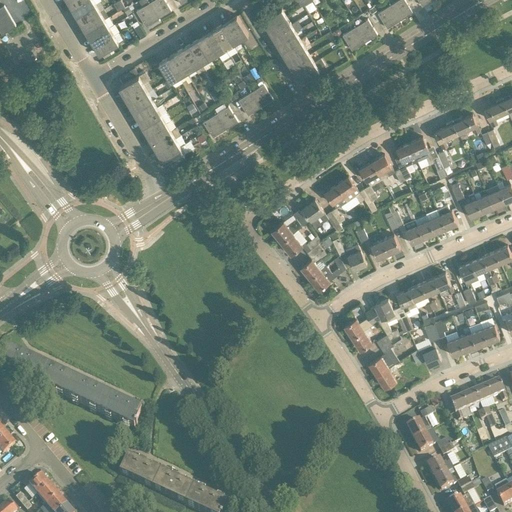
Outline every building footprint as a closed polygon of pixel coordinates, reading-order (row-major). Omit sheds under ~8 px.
[(77,15),(96,4),(101,1),(100,0),(84,0),(72,7),(77,15)] [(125,7),(120,0),(114,4),(118,11),(125,7)] [(153,0),(149,3),(158,18),(165,14),(165,13),(170,10),(171,11),(164,0),(153,0)] [(398,0),(390,5),(400,20),(407,15),(406,15),(411,12),(412,13),(413,13),(404,0),(398,0)] [(151,22),(158,18),(149,3),(137,11),(146,26),(147,26),(146,24),(151,21),(151,22)] [(81,23),(101,11),(96,4),(77,15),(81,23)] [(0,30),(2,34),(16,26),(4,5),(0,7),(0,30)] [(393,24),(400,20),(390,5),(378,13),(388,28),(387,26),(392,23),(393,24)] [(132,12),(128,6),(124,8),(128,15),(132,12)] [(267,27),(287,15),(282,8),(262,19),(267,27)] [(101,11),(81,23),(86,31),(105,19),(101,11)] [(229,20),(241,39),(249,35),(237,15),(229,20)] [(287,15),(267,27),(272,35),(291,23),(287,15)] [(113,24),(109,17),(105,19),(86,31),(90,39),(110,27),(114,25),(113,24)] [(355,27),(364,42),(371,37),(376,34),(377,35),(368,19),(355,27)] [(233,44),(241,39),(229,20),(221,25),(233,44)] [(277,43),(296,31),(301,28),(297,20),(291,23),(272,35),(277,43)] [(137,21),(132,24),(135,29),(140,26),(137,21)] [(225,49),(233,44),(221,25),(213,29),(225,49)] [(114,35),(110,27),(90,39),(95,46),(114,35)] [(358,46),(364,42),(355,27),(343,35),(352,50),(353,50),(352,48),(357,45),(358,46)] [(217,54),(225,49),(213,29),(206,34),(217,54)] [(281,51),(301,39),(300,38),(296,31),(277,43),(281,51)] [(210,58),(217,54),(206,34),(198,39),(210,58)] [(114,35),(95,46),(100,54),(119,43),(114,35)] [(202,63),(210,58),(198,39),(190,44),(202,63)] [(286,58),(305,47),(301,39),(281,51),(286,58)] [(206,70),(202,63),(190,44),(182,48),(194,68),(198,74),(206,70)] [(291,66),(310,54),(305,47),(286,58),(291,66)] [(186,72),(194,68),(182,48),(174,53),(186,72)] [(178,77),(186,72),(174,53),(167,58),(178,77)] [(315,62),(314,61),(310,54),(291,66),(296,74),(315,62)] [(171,82),(178,77),(167,58),(159,63),(166,74),(168,78),(171,82)] [(315,62),(296,74),(300,82),(325,66),(320,58),(314,61),(315,62)] [(138,71),(135,66),(129,70),(132,75),(138,71)] [(124,95),(148,80),(150,79),(146,72),(119,87),(124,95)] [(254,80),(250,73),(243,77),(248,84),(254,80)] [(129,103),(148,91),(153,88),(148,80),(124,95),(129,103)] [(251,92),(260,107),(267,102),(272,99),(273,100),(263,84),(251,92)] [(220,97),(215,89),(210,92),(215,100),(220,97)] [(153,99),(152,98),(148,91),(129,103),(133,110),(153,99)] [(253,111),(260,107),(251,92),(239,100),(248,115),(249,115),(248,113),(253,110),(253,111)] [(138,118),(157,107),(156,105),(160,103),(156,96),(152,98),(153,99),(133,110),(138,118)] [(503,99),(508,111),(511,119),(511,96),(510,97),(509,96),(503,99)] [(495,117),(508,111),(503,99),(496,102),(497,103),(484,109),(492,127),(498,124),(495,117)] [(197,110),(192,103),(187,106),(192,113),(197,110)] [(216,114),(225,129),(232,124),(237,121),(237,122),(238,122),(228,106),(216,114)] [(143,126),(162,115),(157,107),(138,118),(143,126)] [(218,133),(225,129),(216,114),(203,122),(213,137),(214,137),(213,135),(218,132),(218,133)] [(453,121),(458,133),(472,127),(475,134),(481,132),(473,114),(460,120),(460,118),(453,121)] [(162,115),(143,126),(147,134),(167,122),(162,115)] [(445,139),(458,133),(453,121),(446,124),(447,126),(434,131),(442,149),(448,146),(445,139)] [(152,142),(171,130),(167,122),(147,134),(152,142)] [(492,142),(494,147),(500,144),(493,129),(487,131),(492,142)] [(156,150),(176,138),(171,130),(152,142),(156,150)] [(482,134),(486,144),(492,142),(487,131),(482,134)] [(200,141),(205,138),(202,133),(197,136),(200,141)] [(161,158),(185,143),(186,143),(181,135),(176,138),(156,150),(161,158)] [(443,167),(438,155),(432,157),(423,137),(410,142),(418,161),(426,157),(429,164),(434,162),(438,170),(443,168),(443,167)] [(406,166),(418,161),(410,142),(397,148),(404,166),(399,168),(405,179),(411,176),(406,166)] [(185,143),(161,158),(166,165),(190,151),(185,143)] [(438,155),(443,167),(450,164),(444,151),(437,154),(438,155)] [(483,151),(476,154),(479,161),(486,158),(483,151)] [(389,175),(386,171),(392,167),(385,154),(372,161),(386,186),(391,183),(387,176),(389,175)] [(476,163),(477,167),(478,168),(487,164),(486,162),(485,159),(476,163)] [(360,168),(369,185),(370,184),(371,185),(377,182),(381,189),(386,186),(372,161),(360,168)] [(509,179),(511,177),(511,172),(508,165),(503,168),(509,179)] [(400,182),(405,179),(399,168),(394,171),(395,172),(400,182)] [(446,175),(444,169),(438,172),(440,178),(446,175)] [(72,175),(75,180),(77,183),(81,180),(75,170),(71,173),(72,175)] [(372,200),(364,188),(360,191),(349,175),(337,184),(348,200),(356,195),(360,202),(365,199),(371,209),(372,211),(376,209),(371,200),(372,200)] [(499,188),(505,203),(511,199),(511,185),(510,182),(504,185),(499,188)] [(341,205),(348,200),(337,184),(325,192),(336,208),(331,211),(339,223),(345,219),(342,215),(346,212),(341,205)] [(369,185),(364,188),(372,200),(377,197),(374,190),(371,185),(370,184),(369,185)] [(494,208),(505,203),(499,188),(497,184),(486,189),(487,193),(494,208)] [(451,195),(448,190),(444,185),(441,187),(443,192),(446,198),(451,195)] [(458,203),(459,203),(465,200),(459,186),(458,186),(452,189),(458,203)] [(425,192),(418,195),(421,200),(427,197),(425,192)] [(476,198),(473,192),(468,194),(469,196),(465,198),(466,202),(464,203),(471,218),(482,213),(476,198)] [(482,213),(494,208),(487,193),(476,198),(482,213)] [(303,208),(305,211),(311,219),(316,227),(328,218),(337,230),(342,227),(339,223),(331,211),(326,214),(315,199),(303,208)] [(438,209),(440,214),(446,228),(458,223),(451,208),(450,209),(447,204),(438,209)] [(307,222),(301,213),(299,210),(293,214),(296,218),(287,225),(284,221),(272,230),(282,242),(294,233),(307,222)] [(397,210),(391,213),(390,211),(384,214),(392,229),(403,224),(397,210)] [(435,233),(446,228),(440,214),(428,219),(435,233)] [(411,243),(423,238),(417,224),(415,219),(403,224),(411,243)] [(435,233),(428,219),(417,224),(423,238),(435,233)] [(358,231),(363,243),(369,240),(364,229),(358,231)] [(294,233),(282,242),(291,254),(303,245),(294,233)] [(382,239),(389,254),(400,248),(394,234),(382,239)] [(311,249),(319,243),(318,243),(321,241),(317,236),(307,244),(311,249)] [(321,241),(319,243),(324,249),(333,242),(328,236),(321,241)] [(332,240),(340,255),(340,256),(345,253),(338,238),(332,240)] [(377,259),(389,254),(382,239),(370,244),(377,259)] [(310,278),(321,269),(316,262),(327,253),(319,243),(311,249),(307,252),(312,258),(301,267),(310,278)] [(367,263),(358,243),(345,249),(354,269),(367,263)] [(495,251),(501,263),(507,260),(510,267),(511,265),(511,255),(508,245),(495,251)] [(494,266),(501,263),(495,251),(483,256),(489,270),(495,268),(494,266)] [(326,265),(321,269),(310,278),(319,290),(346,268),(340,256),(340,255),(334,259),(338,267),(332,272),(326,265)] [(489,270),(483,256),(471,261),(478,279),(479,279),(479,280),(485,277),(486,278),(487,278),(489,284),(494,282),(491,275),(489,270)] [(471,282),(478,279),(471,261),(458,267),(466,285),(471,283),(471,282)] [(439,290),(446,287),(449,293),(454,291),(451,284),(446,272),(433,278),(439,290)] [(491,275),(494,282),(499,280),(496,273),(491,275)] [(427,295),(439,290),(433,278),(421,283),(427,295)] [(409,289),(414,301),(427,295),(421,283),(409,289)] [(475,300),(470,287),(463,290),(468,303),(475,300)] [(406,331),(407,331),(413,329),(407,312),(410,311),(409,309),(416,306),(414,301),(409,289),(397,294),(402,306),(397,309),(406,331)] [(483,289),(477,292),(480,298),(485,296),(483,289)] [(465,304),(460,291),(454,294),(459,307),(465,304)] [(511,299),(511,298),(509,293),(509,292),(496,297),(499,304),(505,301),(507,306),(511,303),(511,299)] [(387,334),(391,340),(402,334),(406,331),(397,309),(393,310),(388,299),(375,305),(375,306),(371,309),(378,320),(378,321),(387,334)] [(429,302),(433,310),(438,308),(435,300),(429,302)] [(433,310),(429,302),(425,304),(428,312),(433,310)] [(477,312),(489,307),(487,302),(474,306),(477,312)] [(466,317),(474,313),(472,308),(464,311),(466,317)] [(373,324),(378,321),(378,320),(371,309),(365,312),(373,324)] [(434,322),(432,317),(423,320),(424,323),(425,326),(433,323),(434,322)] [(352,338),(364,330),(356,318),(345,326),(352,338)] [(444,318),(434,322),(433,323),(439,338),(445,335),(444,332),(448,330),(444,318)] [(482,327),(488,342),(500,338),(494,322),(482,327)] [(430,341),(439,338),(433,323),(425,326),(424,326),(430,341)] [(488,342),(482,327),(471,331),(476,347),(488,342)] [(364,330),(352,338),(360,350),(372,342),(364,330)] [(464,351),(476,347),(471,331),(459,336),(464,351)] [(377,375),(389,368),(389,367),(399,361),(390,347),(394,345),(395,346),(405,338),(402,334),(391,340),(380,346),(385,353),(369,363),(377,375)] [(380,346),(391,340),(387,334),(377,341),(380,346)] [(464,351),(459,336),(447,340),(452,355),(464,351)] [(441,360),(434,343),(422,348),(418,350),(424,361),(427,360),(429,365),(441,360)] [(418,350),(418,349),(412,353),(418,364),(424,361),(418,350)] [(35,383),(43,367),(27,359),(10,351),(2,367),(35,383)] [(68,399),(76,382),(59,374),(43,367),(35,383),(68,399)] [(389,368),(377,375),(385,387),(397,380),(389,368)] [(101,415),(110,398),(93,390),(76,382),(68,399),(101,415)] [(487,387),(492,399),(499,396),(501,400),(502,403),(507,400),(499,382),(487,387)] [(475,392),(480,404),(492,399),(487,387),(475,392)] [(462,397),(468,410),(480,404),(475,392),(462,397)] [(442,403),(438,396),(430,401),(434,408),(442,403)] [(461,412),(468,410),(462,397),(450,402),(458,421),(463,419),(461,412)] [(110,398),(101,415),(135,431),(136,429),(137,430),(138,428),(137,427),(143,414),(127,407),(110,398)] [(473,414),(484,410),(482,405),(471,409),(473,414)] [(414,440),(432,431),(431,430),(430,431),(425,420),(435,414),(431,408),(420,414),(423,420),(420,422),(419,421),(407,428),(414,440)] [(499,412),(505,428),(511,425),(504,410),(499,412)] [(440,451),(451,445),(447,439),(440,443),(439,440),(437,441),(432,431),(414,440),(421,453),(436,445),(440,451)] [(6,436),(0,440),(0,452),(3,456),(5,453),(6,454),(9,452),(8,451),(14,446),(6,436)] [(511,449),(507,440),(506,440),(506,439),(488,447),(494,459),(506,454),(511,464),(511,449)] [(453,450),(451,445),(440,451),(443,457),(454,452),(453,450)] [(153,491),(161,474),(144,466),(128,458),(120,475),(153,491)] [(434,479),(453,469),(453,468),(447,458),(441,461),(440,460),(428,466),(434,479)] [(461,490),(471,484),(468,478),(460,482),(453,469),(434,479),(441,492),(453,485),(453,486),(457,484),(461,490)] [(186,507),(194,490),(179,483),(161,474),(153,491),(186,507)] [(37,496),(49,486),(40,476),(35,480),(31,475),(22,483),(26,489),(29,487),(37,496)] [(481,482),(487,493),(493,490),(487,479),(481,482)] [(506,482),(506,481),(495,487),(498,493),(496,494),(503,507),(511,502),(511,492),(509,487),(506,482)] [(471,484),(461,490),(464,496),(474,490),(471,484)] [(45,506),(57,496),(49,486),(37,496),(45,506)] [(194,490),(186,507),(197,511),(224,511),(228,506),(211,498),(194,490)] [(23,508),(28,504),(20,495),(15,499),(23,508)] [(452,511),(465,511),(474,507),(468,495),(461,499),(460,498),(448,505),(452,511)] [(49,511),(58,511),(65,506),(57,496),(45,506),(49,511)] [(493,511),(497,510),(490,499),(483,502),(488,511),(493,511)] [(0,511),(14,511),(8,503),(0,509),(0,511)]
